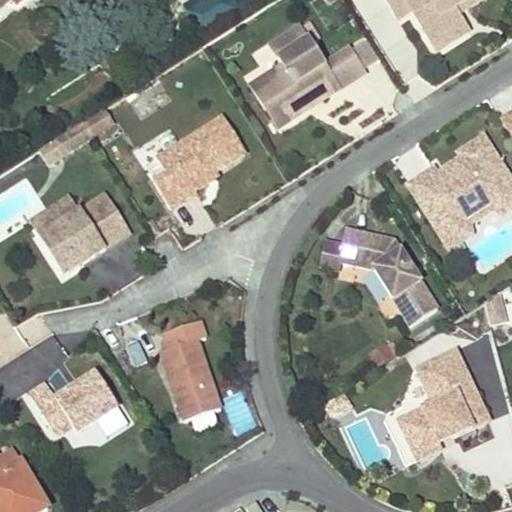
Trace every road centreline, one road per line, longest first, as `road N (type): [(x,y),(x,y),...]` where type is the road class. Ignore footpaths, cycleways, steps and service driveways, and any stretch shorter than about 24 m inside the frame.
road 1 (residential): [(298,455),(273,399),(264,332),(266,297),(289,235),(341,174),(511,65)]
road 2 (residential): [(298,455),(235,480),(185,511)]
